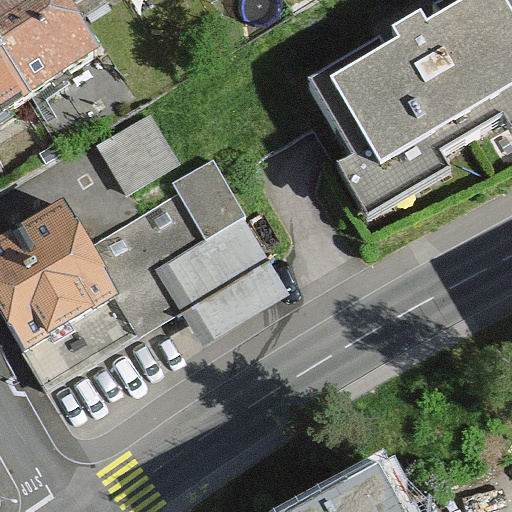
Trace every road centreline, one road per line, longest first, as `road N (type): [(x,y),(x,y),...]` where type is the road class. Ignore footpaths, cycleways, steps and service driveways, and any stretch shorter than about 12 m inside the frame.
road 1 (secondary): [(92,511),(360,339),(511,257)]
road 2 (residential): [(59,511),(0,404)]
